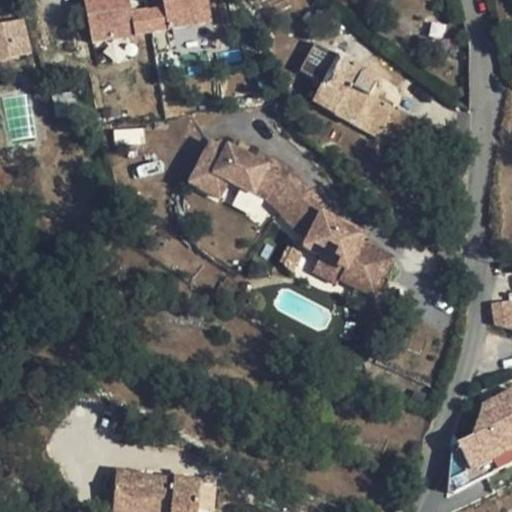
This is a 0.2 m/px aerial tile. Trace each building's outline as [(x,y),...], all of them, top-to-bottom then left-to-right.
[(130,9),(128,0),(84,0),(90,41),(214,24),(210,0),(162,0),(163,4),(130,9)] [(0,61),(28,55),(21,23),(11,25),(11,23),(0,24),(0,61)] [(338,56),(318,94),(341,106),(335,116),(355,127),(362,113),(386,127),(395,111),(371,97),(377,86),(378,83),(378,82),(377,79),(375,78),(374,75),(372,74),(338,56)] [(341,106),(318,94),(313,103),(335,116),(341,106)] [(379,140),(386,127),(362,113),(355,127),(379,140)] [(374,292),(390,263),(358,245),(362,239),(320,217),(324,209),(291,171),(269,159),(265,166),(227,147),(224,152),(210,145),(190,185),(210,195),(219,178),(227,182),(252,195),(255,188),(271,196),(285,211),(279,217),(295,233),(307,240),(301,251),(320,261),(342,272),(341,275),(374,292)] [(50,148),(40,149),(42,160),(51,159),(50,148)] [(219,178),(210,195),(218,199),(227,182),(219,178)] [(266,202),(279,217),(285,211),(271,196),(255,188),(252,195),(266,202)] [(370,301),(374,292),(341,275),(342,272),(320,261),(314,272),(370,301)] [(511,321),(511,313),(511,303),(492,306),(494,324),(511,321)] [(511,331),(511,321),(494,324),(494,327),(511,331)] [(511,387),(477,402),(486,423),(440,442),(458,485),(511,462),(511,387)] [(117,511),(128,474),(116,473),(113,511),(117,511)] [(140,475),(128,474),(117,511),(198,511),(201,482),(140,477),(140,475)] [(213,511),(216,483),(201,482),(198,511),(213,511)]
